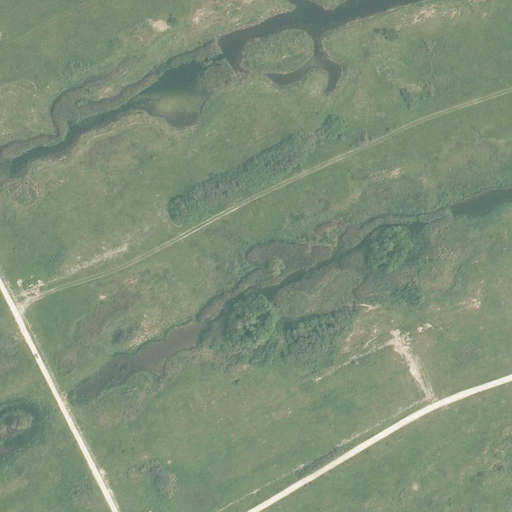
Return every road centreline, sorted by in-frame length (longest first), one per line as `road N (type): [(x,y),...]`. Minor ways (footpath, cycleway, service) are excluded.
road 1 (track): [(13,310),(400,129),(511,91)]
road 2 (track): [(251,511),(425,410),(511,376)]
road 3 (track): [(114,511),(0,283)]
